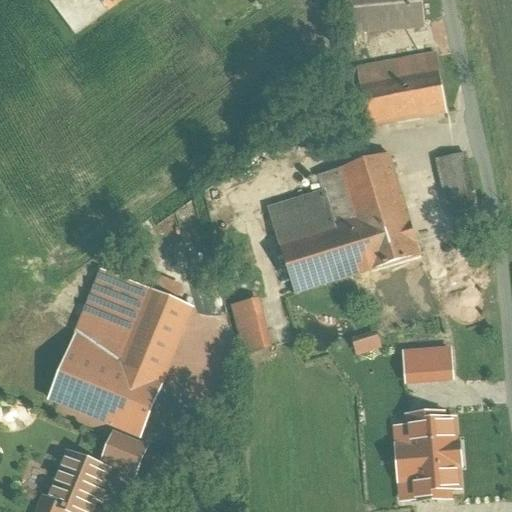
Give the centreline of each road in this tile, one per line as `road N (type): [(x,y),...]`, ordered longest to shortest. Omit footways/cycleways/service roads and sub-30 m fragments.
road 1 (unclassified): [(511,360),(500,247),(450,0)]
road 2 (unknown): [(146,511),(124,441),(138,342)]
